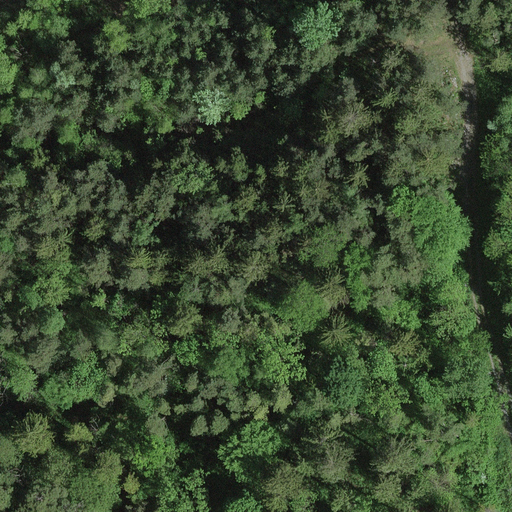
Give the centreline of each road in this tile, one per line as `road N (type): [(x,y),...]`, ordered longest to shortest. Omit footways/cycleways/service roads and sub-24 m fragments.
road 1 (track): [(0,249),(146,283),(375,282),(472,178),(470,26),(458,0)]
road 2 (track): [(470,26),(313,12),(231,14),(210,0)]
road 3 (track): [(472,178),(511,421)]
